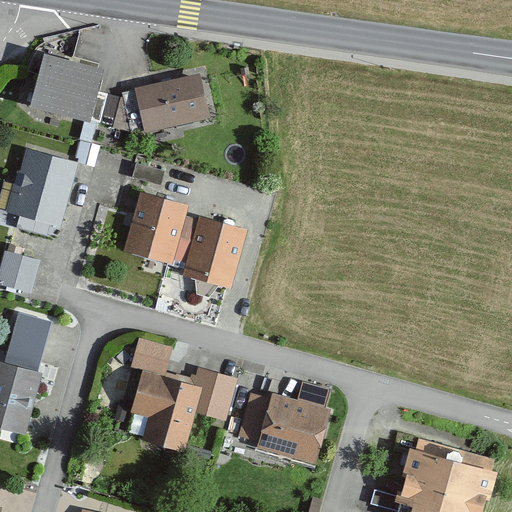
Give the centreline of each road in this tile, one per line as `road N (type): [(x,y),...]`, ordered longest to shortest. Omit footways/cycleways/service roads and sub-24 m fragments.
road 1 (residential): [(511,423),(118,317),(90,343),(43,511)]
road 2 (secondary): [(131,2),(511,58)]
